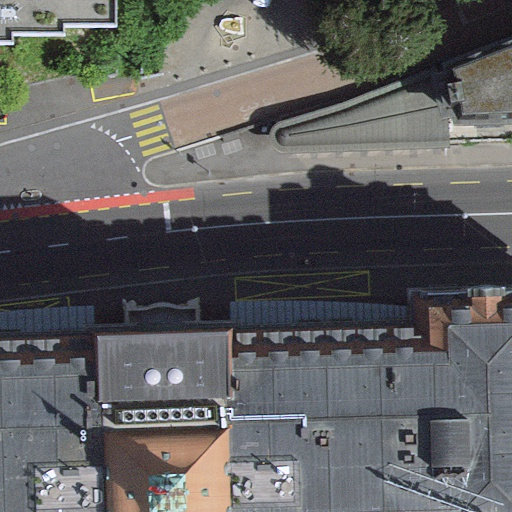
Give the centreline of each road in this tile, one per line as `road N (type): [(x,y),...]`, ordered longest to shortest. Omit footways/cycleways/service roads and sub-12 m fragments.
road 1 (residential): [(70,162),(511,6)]
road 2 (primary): [(107,238),(276,217),(511,210)]
